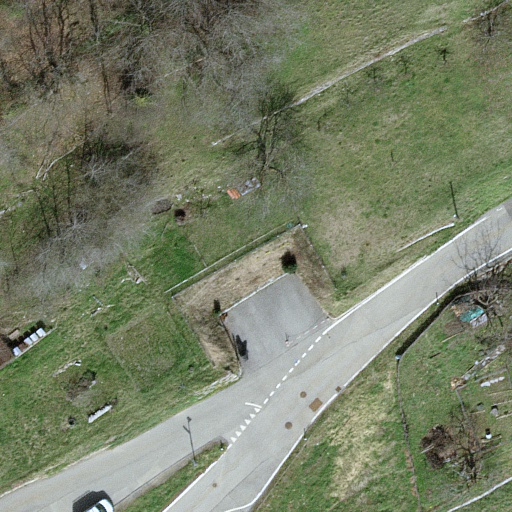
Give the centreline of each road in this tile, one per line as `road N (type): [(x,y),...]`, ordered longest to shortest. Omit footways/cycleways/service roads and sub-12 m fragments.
road 1 (residential): [(285,411),(229,407),(6,511)]
road 2 (unclassified): [(285,411),(401,300),(511,224)]
road 3 (unclassified): [(188,511),(285,411)]
